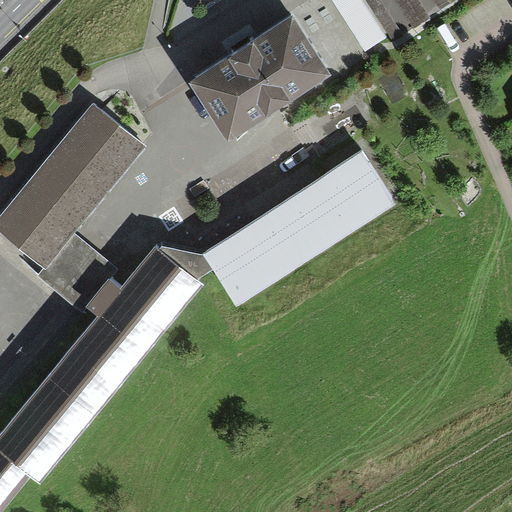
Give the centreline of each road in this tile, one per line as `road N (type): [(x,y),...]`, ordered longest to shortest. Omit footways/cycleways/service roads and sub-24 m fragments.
road 1 (residential): [(0,195),(93,84),(172,54),(262,0)]
road 2 (residential): [(511,207),(457,72),(475,49),(511,27)]
